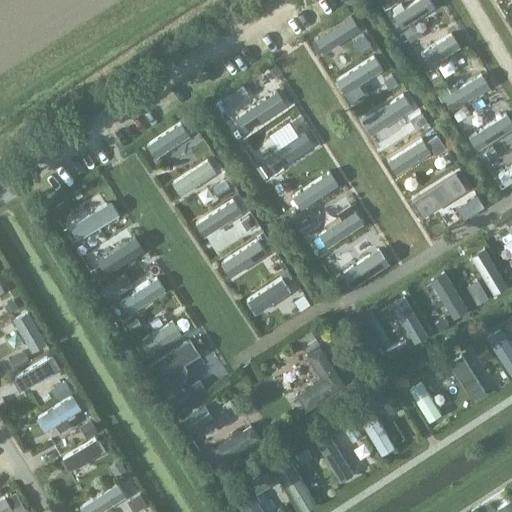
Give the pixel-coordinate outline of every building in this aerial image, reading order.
[(320,0),(324,13),(336,10),(334,3),(345,0),(320,0)] [(403,0),(398,3),(406,19),(440,0),(403,0)] [(413,35),(429,30),(425,15),(408,20),(413,35)] [(460,28),(424,44),(431,59),(466,43),(460,28)] [(214,64),(205,68),(215,88),(224,83),(214,64)] [(460,100),(493,80),(484,67),(452,87),(460,100)] [(169,92),(159,92),(158,113),(167,113),(168,101),(189,102),(190,83),(169,82),(169,92)] [(401,99),(409,117),(424,111),(417,93),(401,99)] [(149,135),(158,150),(199,126),(191,111),(149,135)] [(427,136),(431,149),(447,144),(443,131),(427,136)] [(225,164),(217,150),(177,171),(185,186),(225,164)] [(369,206),(395,195),(388,178),(362,189),(369,206)] [(441,199),(452,215),(482,195),(471,178),(441,199)] [(74,217),(83,231),(127,204),(112,181),(81,200),(86,209),(74,217)] [(243,184),(204,208),(217,230),(238,216),(234,209),(252,198),(243,184)] [(71,192),(59,200),(66,210),(78,203),(71,192)] [(261,229),(225,248),(233,264),(269,246),(261,229)] [(136,233),(104,252),(112,266),(145,246),(136,233)] [(9,265),(0,269),(0,287),(17,279),(9,265)] [(281,270),(251,292),(259,304),(290,281),(281,270)] [(161,271),(131,290),(138,302),(168,282),(161,271)] [(0,290),(0,297),(3,302),(22,292),(16,282),(0,290)] [(160,342),(187,325),(170,297),(142,315),(160,342)] [(19,327),(27,322),(38,340),(51,333),(32,301),(11,313),(19,327)] [(491,327),(511,362),(511,330),(505,319),(491,327)] [(318,322),(304,330),(311,342),(325,334),(318,322)] [(192,385),(182,363),(206,351),(197,333),(157,354),(176,393),(192,385)] [(29,343),(15,350),(20,359),(34,352),(29,343)] [(56,345),(18,369),(26,382),(65,358),(56,345)] [(471,345),(457,351),(475,391),(488,385),(471,345)] [(450,355),(439,362),(448,375),(459,367),(450,355)] [(414,380),(434,414),(447,406),(427,373),(414,380)] [(53,428),(92,400),(78,382),(40,410),(53,428)] [(385,406),(405,399),(400,385),(380,392),(385,406)] [(196,423),(219,411),(211,396),(188,408),(196,423)] [(380,401),(366,407),(383,447),(397,441),(380,401)] [(357,458),(378,449),(363,415),(342,424),(357,458)] [(78,465),(114,440),(104,426),(68,451),(78,465)] [(297,455),(287,462),(306,489),(316,482),(297,455)] [(273,485),(285,479),(276,464),(265,471),(273,485)] [(130,473),(93,490),(100,505),(137,487),(130,473)] [(0,511),(4,511),(20,504),(12,489),(0,494),(0,511)] [(503,511),(511,511),(511,492),(510,491),(496,503),(503,511)] [(255,511),(272,511),(261,494),(249,502),(255,511)]
